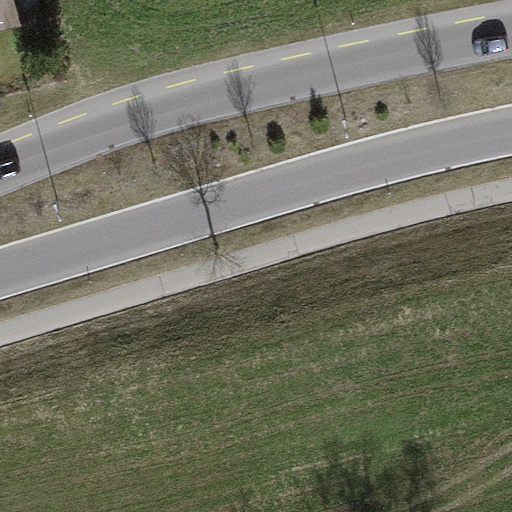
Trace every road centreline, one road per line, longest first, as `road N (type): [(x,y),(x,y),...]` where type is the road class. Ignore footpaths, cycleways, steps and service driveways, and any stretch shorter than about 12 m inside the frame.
road 1 (secondary): [(0,274),(402,154),(511,132)]
road 2 (secondary): [(511,37),(210,98),(0,171)]
